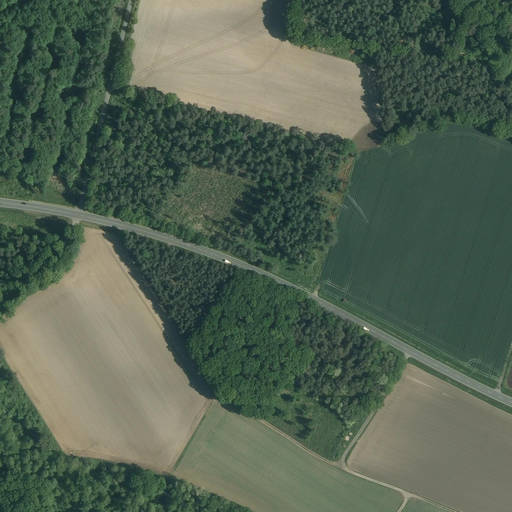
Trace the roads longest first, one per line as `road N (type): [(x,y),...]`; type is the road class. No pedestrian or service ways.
road 1 (secondary): [(511,403),(212,254),(78,215)]
road 2 (track): [(398,511),(403,490),(349,471),(342,461),(410,350)]
road 3 (unclassified): [(78,215),(130,0)]
